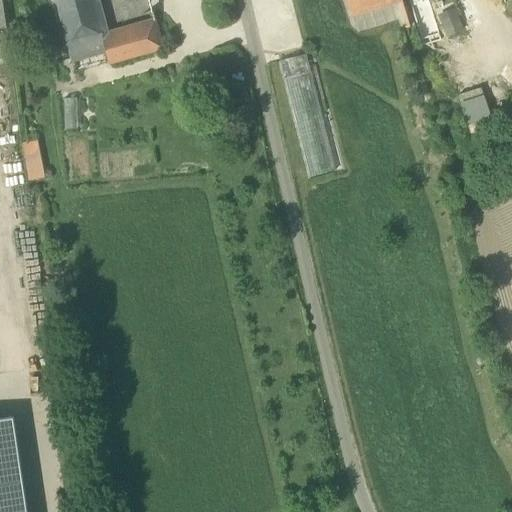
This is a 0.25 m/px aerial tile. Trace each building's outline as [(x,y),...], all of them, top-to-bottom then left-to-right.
[(56,0),(59,8),(88,0),(56,0)] [(73,60),(105,51),(102,38),(105,37),(93,0),(88,0),(59,8),(73,60)] [(346,0),(352,15),(397,0),(346,0)] [(437,15),(444,35),(462,29),(455,9),(437,15)] [(155,21),(105,37),(102,38),(105,51),(107,63),(161,47),(155,21)] [(279,61),(308,178),(335,171),(305,55),(279,61)] [(0,81),(0,106),(12,105),(10,81),(0,81)] [(483,94),(460,101),(467,125),(491,118),(483,94)] [(27,178),(43,177),(41,144),(25,145),(27,178)] [(25,511),(12,416),(0,417),(0,511),(25,511)]
